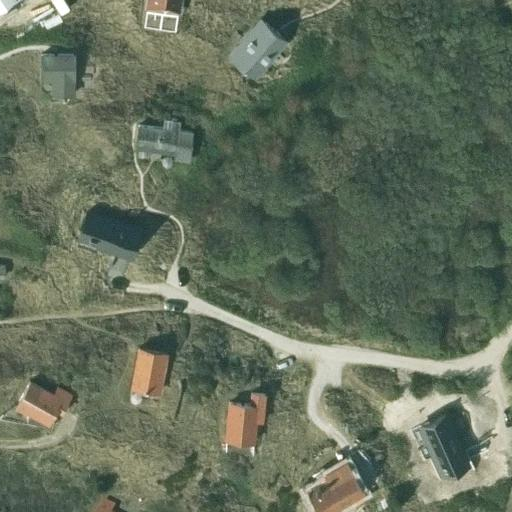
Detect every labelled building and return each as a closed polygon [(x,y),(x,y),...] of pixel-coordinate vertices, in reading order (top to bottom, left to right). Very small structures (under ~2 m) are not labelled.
[(0,0),(0,8),(12,0),(0,0)] [(146,0),(145,5),(177,10),(178,0),(146,0)] [(284,38),(261,19),(230,55),(253,75),(284,38)] [(73,54),(40,53),(40,78),(52,79),(52,93),(72,94),(73,79),(73,54)] [(163,126),(138,124),(136,147),(175,151),(174,155),(189,157),(191,129),(178,128),(179,121),(164,119),(163,126)] [(85,219),(82,230),(88,232),(87,234),(94,237),(94,234),(100,236),(98,242),(105,244),(105,245),(129,253),(138,227),(87,211),(84,218),(85,219)] [(122,277),(128,253),(116,250),(110,274),(122,277)] [(166,406),(175,388),(124,360),(110,385),(128,395),(130,391),(147,400),(149,397),(166,406)] [(52,393),(28,380),(15,405),(27,412),(26,419),(50,426),(52,418),(51,418),(56,409),(61,412),(71,395),(56,386),(52,393)] [(229,401),(225,438),(253,441),(255,419),(261,420),(264,393),(250,392),(249,403),(229,401)] [(445,414),(419,425),(441,475),(467,464),(461,452),(478,444),(468,422),(452,429),(445,414)] [(323,474),(326,479),(307,491),(318,511),(327,511),(363,491),(346,461),(323,474)]
